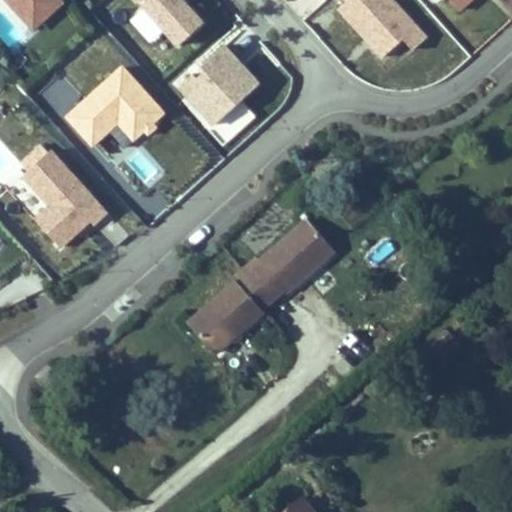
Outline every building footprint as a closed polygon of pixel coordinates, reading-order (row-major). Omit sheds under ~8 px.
[(52,0),(13,0),(30,19),(52,0)] [(206,21),(187,0),(142,0),(181,43),(206,21)] [(429,38),(394,0),(348,0),(349,1),(341,8),(385,57),(406,39),(416,50),(429,38)] [(451,0),(461,10),(471,0),(451,0)] [(256,117),(243,103),(263,86),(227,45),(175,89),(224,145),(256,117)] [(164,112),(124,67),(69,116),(94,144),(120,121),(135,139),(164,112)] [(108,212),(52,150),(24,175),(52,205),(36,219),(61,246),(92,218),(95,222),(108,212)] [(210,323),(224,339),(272,296),(264,287),(285,268),(293,276),(339,234),(310,203),(266,243),(264,240),(243,259),(249,265),(198,310),(210,323)] [(285,268),(264,287),(272,296),(293,276),(285,268)] [(445,364),(462,344),(445,330),(428,350),(445,364)] [(43,384),(56,371),(49,364),(36,377),(43,384)]
